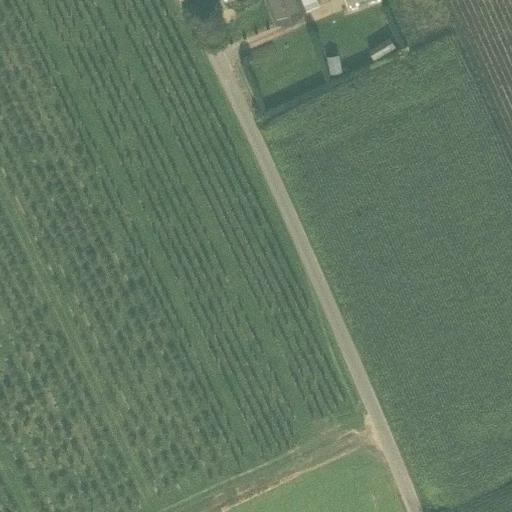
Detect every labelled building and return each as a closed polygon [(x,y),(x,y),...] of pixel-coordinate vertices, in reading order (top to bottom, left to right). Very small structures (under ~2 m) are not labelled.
[(266,0),(275,22),(304,11),(299,0),(266,0)] [(316,0),(299,0),(304,11),(319,5),(316,0)] [(347,0),(345,1),(349,10),(375,0),(347,0)] [(368,49),(374,58),(394,45),(389,36),(368,49)] [(327,56),(329,73),(340,71),(338,54),(327,56)]
